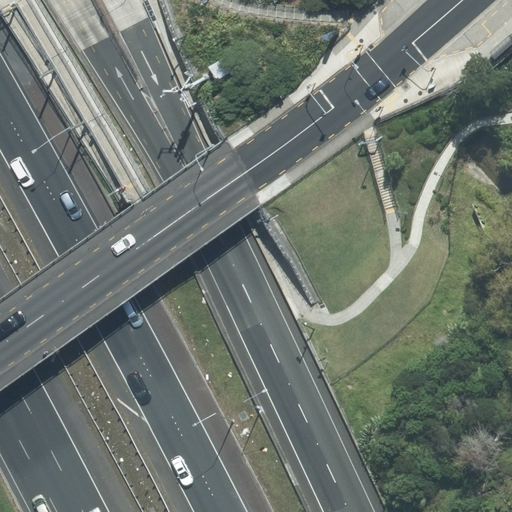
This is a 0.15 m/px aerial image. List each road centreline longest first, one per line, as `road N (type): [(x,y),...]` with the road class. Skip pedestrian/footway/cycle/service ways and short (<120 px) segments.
road 1 (secondary): [(462,0),(249,170),(0,349)]
road 2 (motorway): [(0,98),(224,511)]
road 3 (motorway): [(81,511),(0,356)]
